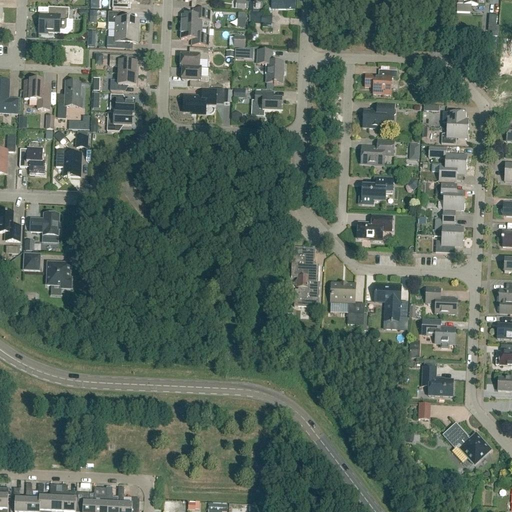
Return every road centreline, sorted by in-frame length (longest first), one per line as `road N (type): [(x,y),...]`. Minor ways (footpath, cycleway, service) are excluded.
road 1 (secondary): [(375,511),(303,419),(271,397),(62,379),(0,349)]
road 2 (residential): [(475,273),(485,106),(442,62),(349,59)]
road 3 (residential): [(511,451),(474,409),(470,391),(475,273)]
road 4 (residential): [(161,129),(85,195),(0,198)]
road 5 (residential): [(328,237),(343,223),(349,59)]
road 6 (residential): [(148,511),(149,481),(0,473)]
road 7 (residential): [(475,273),(359,269),(328,237)]
road 8 (residential): [(298,135),(161,129)]
road 9 (residential): [(161,129),(166,0)]
